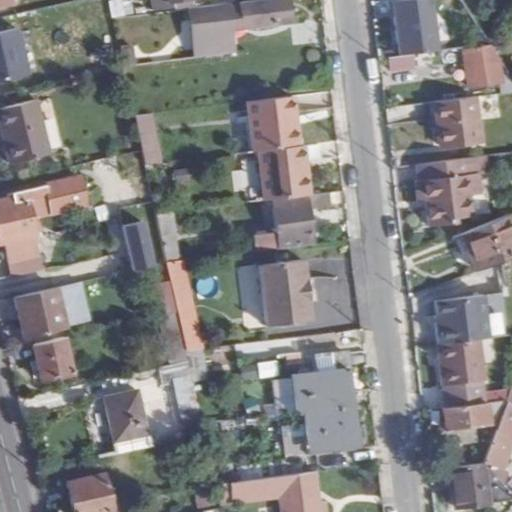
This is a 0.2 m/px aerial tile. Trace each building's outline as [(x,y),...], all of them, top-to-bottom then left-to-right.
[(131,13),(131,0),(112,0),(112,13),(131,13)] [(185,0),(151,0),(154,14),(170,12),(168,2),(185,0)] [(290,24),(287,0),(265,0),(190,9),(195,43),(204,42),(207,57),(246,52),(243,30),(290,24)] [(411,55),(435,51),(428,0),(405,0),(395,1),(391,2),(399,56),(411,55)] [(20,28),(0,32),(0,81),(30,75),(20,28)] [(511,62),(498,41),(490,45),(511,77),(511,62)] [(502,81),(499,62),(489,47),(469,50),(471,67),(466,68),(469,87),(502,81)] [(399,56),(389,58),(390,72),(412,69),(411,55),(399,56)] [(253,152),(258,152),(297,147),(291,96),(246,102),(253,152)] [(441,146),(481,142),(475,97),(435,102),(441,146)] [(48,154),(35,101),(0,109),(0,120),(10,164),(48,154)] [(309,196),(303,146),(297,147),(258,152),(264,202),(273,201),(309,196)] [(468,194),(479,192),(477,175),(486,174),(484,156),(417,165),(418,181),(415,181),(418,202),(426,201),(429,225),(452,222),(452,217),(470,214),(468,194)] [(78,177),(45,185),(45,189),(0,200),(0,243),(1,246),(3,246),(17,298),(47,290),(33,239),(37,238),(30,210),(49,206),(51,213),(86,205),(78,177)] [(308,210),(330,207),(329,194),(309,196),(273,201),(278,234),(254,237),(256,252),(312,245),(308,210)] [(157,216),(163,248),(167,264),(178,262),(172,214),(157,216)] [(511,256),(511,220),(509,214),(460,234),(475,271),(511,256)] [(145,253),(148,268),(167,264),(163,248),(145,253)] [(303,260),(258,264),(263,324),(308,320),(303,260)] [(179,318),(193,315),(181,262),(178,262),(167,264),(178,312),(179,318)] [(24,336),(65,326),(56,289),(47,290),(17,298),(15,298),(24,336)] [(486,296),(432,303),(438,353),(481,348),(492,346),(486,296)] [(188,362),(185,349),(179,318),(178,312),(161,317),(172,365),(188,362)] [(185,349),(201,347),(193,315),(179,318),(185,349)] [(71,374),(63,339),(34,346),(43,381),(71,374)] [(204,366),(201,347),(185,349),(188,362),(190,369),(204,366)] [(438,353),(445,408),(484,403),(481,383),(485,383),(481,348),(438,353)] [(355,444),(344,352),(314,356),(316,373),(294,376),(299,411),(305,411),(308,436),(309,450),(355,444)] [(261,377),(280,375),(278,358),(259,361),(261,377)] [(188,362),(172,365),(161,368),(164,381),(191,375),(188,362)] [(274,378),(277,408),(297,405),(294,376),(274,378)] [(511,400),(511,381),(511,380),(501,389),(511,400)] [(147,434),(136,391),(106,397),(116,441),(147,434)] [(508,458),(511,445),(511,407),(505,401),(483,464),(503,484),(511,460),(508,458)] [(486,403),(484,403),(445,408),(443,408),(448,444),(477,441),(475,424),(489,422),(486,403)] [(199,408),(182,412),(188,437),(205,434),(199,408)] [(300,452),(309,450),(308,436),(298,437),(300,452)] [(511,498),(511,493),(503,484),(483,464),(449,468),(455,508),(510,500),(511,498)] [(248,481),(215,485),(218,497),(220,504),(231,502),(232,503),(281,496),(283,511),(319,511),(314,473),(279,477),(248,481)] [(75,511),(112,511),(103,475),(69,483),(75,511)]
